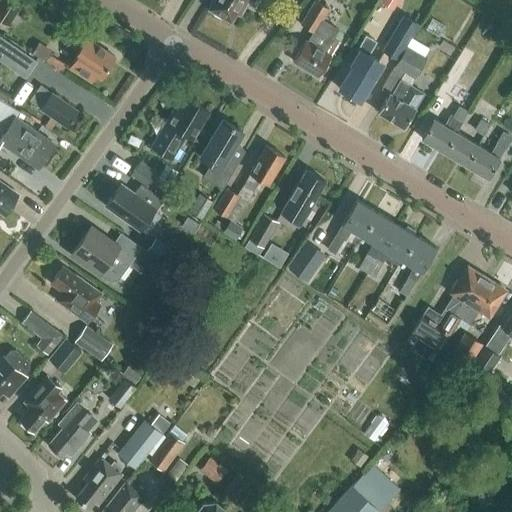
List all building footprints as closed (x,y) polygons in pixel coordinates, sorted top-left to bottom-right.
[(0,0),(0,20),(7,25),(22,0),(0,0)] [(215,0),(211,8),(232,20),(238,9),(243,12),(249,0),(215,0)] [(322,20),(329,9),(316,1),(301,24),(313,31),(308,41),(306,39),(293,60),(319,76),(340,41),(333,38),(338,30),(322,20)] [(397,60),(419,23),(403,14),(381,51),(397,60)] [(61,38),(78,49),(72,58),(74,59),(69,66),(91,79),(95,72),(101,76),(114,54),(87,37),(87,36),(70,25),(61,38)] [(361,49),(352,64),(350,62),(344,72),(348,75),(339,88),(361,101),(375,77),(374,77),(382,64),(380,58),(370,52),(378,39),(367,33),(359,47),(361,49)] [(0,35),(0,54),(25,72),(35,59),(0,35)] [(407,46),(396,66),(405,71),(416,78),(428,58),(425,56),(430,47),(412,37),(407,46)] [(49,51),(37,44),(32,53),(44,60),(49,51)] [(390,92),(379,111),(405,126),(416,107),(415,107),(424,92),(411,85),(416,78),(405,71),(400,78),(392,93),(390,92)] [(40,106),(40,107),(67,125),(78,108),(39,83),(29,99),(40,106)] [(192,137),(208,110),(186,97),(178,111),(173,109),(152,146),(172,158),(186,133),(192,137)] [(53,143),(16,117),(20,111),(0,99),(0,130),(3,133),(0,137),(0,139),(38,166),(53,143)] [(456,130),(461,121),(467,111),(458,105),(447,125),(434,117),(423,137),(445,151),(457,131),(456,130)] [(468,138),(457,131),(445,151),(467,164),(478,144),(478,143),(490,123),(480,118),(468,138)] [(228,155),(243,131),(222,119),(200,156),(211,163),(203,176),(222,188),(238,161),(228,155)] [(491,152),(478,144),(467,164),(489,177),(511,137),(511,136),(503,131),(491,152)] [(268,184),(284,156),(266,145),(241,187),(250,192),(252,189),(254,190),(260,179),(268,184)] [(146,186),(156,173),(140,161),(130,174),(146,186)] [(166,163),(159,175),(170,182),(178,170),(166,163)] [(302,219),(325,180),(306,169),(281,211),(290,217),(292,213),(302,219)] [(0,210),(4,213),(16,195),(0,183),(0,210)] [(156,210),(165,197),(141,183),(134,192),(121,183),(105,205),(139,229),(154,208),(156,210)] [(228,216),(241,195),(228,187),(215,208),(228,216)] [(188,210),(188,211),(201,219),(212,201),(199,193),(188,210)] [(376,211),(357,200),(327,249),(337,254),(344,240),(347,242),(354,229),(362,235),(376,211)] [(368,271),(396,223),(377,211),(363,234),(374,241),(359,266),(368,271)] [(264,247),(278,221),(263,213),(248,238),(249,239),(245,246),(259,254),(263,246),(264,247)] [(230,220),(224,231),(235,238),(242,227),(230,220)] [(402,258),(416,234),(396,223),(368,271),(375,275),(384,261),(377,256),(382,246),(402,258)] [(121,231),(113,242),(90,226),(70,254),(106,278),(109,280),(113,279),(118,278),(120,275),(129,263),(140,270),(144,264),(164,278),(172,266),(121,231)] [(422,270),(436,246),(416,234),(402,258),(414,265),(408,275),(415,279),(421,269),(422,270)] [(179,253),(156,237),(148,249),(171,265),(179,253)] [(284,265),(293,251),(275,240),(266,254),(284,265)] [(306,281),(325,254),(307,241),(288,269),(306,281)] [(102,291),(91,284),(75,273),(74,275),(62,266),(51,282),(64,290),(57,300),(88,321),(100,304),(96,301),(102,291)] [(422,313),(411,330),(442,348),(457,323),(461,317),(487,277),(468,266),(459,280),(456,279),(449,291),(453,294),(439,317),(425,309),(422,313)] [(408,275),(399,289),(407,294),(415,279),(408,275)] [(487,277),(461,317),(470,323),(478,309),(491,316),(498,304),(496,303),(505,288),(487,277)] [(337,291),(331,287),(326,295),(332,299),(337,291)] [(378,298),(370,309),(384,319),(392,308),(378,298)] [(63,335),(30,310),(21,323),(42,337),(36,345),(49,354),(63,335)] [(511,313),(503,325),(500,323),(491,338),(503,346),(511,332),(511,313)] [(105,353),(112,344),(86,325),(75,340),(115,369),(120,364),(105,353)] [(469,364),(483,344),(464,332),(451,354),(469,364)] [(65,372),(83,351),(66,336),(48,358),(65,372)] [(488,375),(501,356),(483,344),(469,364),(488,375)] [(247,390),(217,439),(229,447),(235,437),(249,445),(264,421),(253,414),(259,404),(253,400),(258,391),(263,394),(276,373),(230,346),(215,371),(247,390)] [(4,356),(3,355),(0,358),(0,390),(7,396),(26,375),(22,372),(28,366),(27,360),(15,349),(9,350),(4,356)] [(121,373),(133,384),(140,376),(128,366),(121,373)] [(46,375),(24,401),(29,406),(18,419),(34,431),(45,418),(47,420),(65,399),(56,392),(60,387),(46,375)] [(121,406),(136,386),(125,378),(110,399),(121,406)] [(76,402),(59,423),(63,426),(48,444),(62,456),(67,450),(71,453),(90,432),(88,430),(97,419),(76,402)] [(169,422),(158,413),(149,424),(160,433),(169,422)] [(439,437),(453,422),(443,413),(429,428),(439,437)] [(134,466),(160,433),(147,423),(121,455),(134,466)] [(184,442),(182,440),(187,434),(174,424),(169,431),(170,431),(149,459),(163,470),(184,442)] [(213,454),(204,469),(223,482),(233,467),(213,454)] [(98,502),(120,473),(99,458),(84,478),(88,481),(76,496),(89,506),(94,499),(98,502)] [(325,511),(378,511),(396,493),(399,490),(370,463),(325,511)] [(451,478),(464,487),(474,472),(461,463),(451,478)] [(234,495),(247,479),(238,472),(225,488),(234,495)] [(129,511),(144,494),(127,480),(101,511),(129,511)] [(223,511),(223,507),(215,501),(202,502),(194,511),(223,511)]
